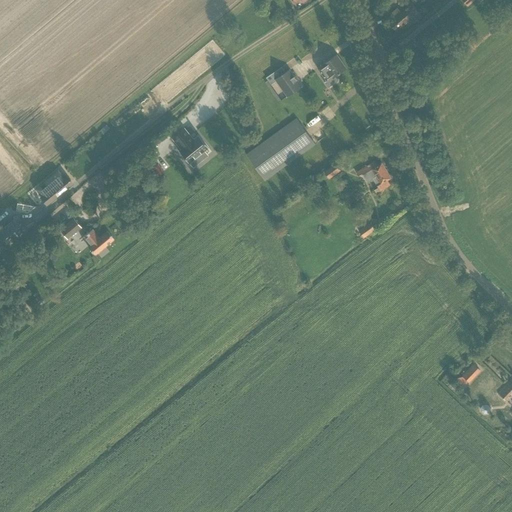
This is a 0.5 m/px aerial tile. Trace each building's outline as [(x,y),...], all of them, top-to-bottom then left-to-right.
[(396,31),(411,18),(415,23),(422,17),(412,4),(405,10),(409,15),(406,17),(398,8),(390,14),(395,19),(390,23),(396,31)] [(337,55),(324,65),(318,69),(328,82),(333,78),(347,68),(337,55)] [(288,97),(302,87),(290,70),(276,80),(288,97)] [(206,113),(193,122),(198,128),(210,118),(206,113)] [(297,118),(246,155),(265,181),(316,144),(297,118)] [(184,128),(172,138),(181,150),(179,152),(188,163),(196,157),(200,161),(207,156),(203,151),(208,148),(198,136),(193,140),(184,128)] [(382,163),(377,166),(375,162),(356,173),(358,176),(362,173),(368,182),(374,179),(381,191),(391,185),(388,180),(391,179),(382,163)] [(324,172),(330,178),(340,170),(335,163),(324,172)] [(158,164),(152,168),(158,176),(164,172),(158,164)] [(58,171),(36,189),(49,204),(74,183),(67,175),(64,178),(58,171)] [(33,210),(32,209),(36,205),(28,195),(18,204),(31,219),(38,213),(34,209),(33,210)] [(396,204),(400,210),(412,202),(408,196),(396,204)] [(89,210),(92,218),(101,215),(98,207),(89,210)] [(0,230),(0,253),(26,232),(14,218),(0,230)] [(60,230),(67,239),(81,228),(74,218),(60,230)] [(371,223),(361,230),(366,237),(376,230),(371,223)] [(114,239),(107,231),(99,237),(92,229),(83,237),(90,245),(88,247),(95,255),(98,252),(99,254),(106,248),(105,246),(114,239)] [(462,376),(469,382),(480,371),(473,364),(462,376)] [(511,380),(499,394),(505,400),(510,394),(511,396),(511,380)]
